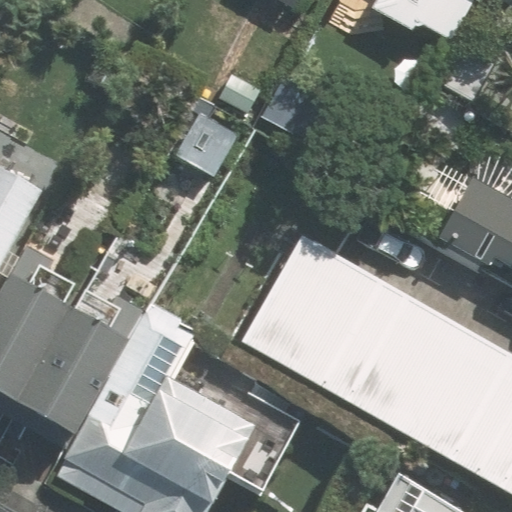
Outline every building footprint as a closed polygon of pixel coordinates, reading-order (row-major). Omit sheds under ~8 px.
[(264,0),(288,13),(295,0),(264,0)] [(465,0),(469,3),(471,0),(362,0),(359,7),(400,30),(404,21),(440,41),(462,0),(465,0)] [(467,19),(432,82),(471,104),(506,41),(467,19)] [(231,75),(218,100),(246,116),(260,91),(231,75)] [(106,94),(86,82),(70,110),(90,120),(106,94)] [(464,112),(433,95),(415,128),(447,145),(464,112)] [(0,264),(41,193),(0,170),(0,264)] [(511,198),(473,176),(439,238),(491,267),(494,261),(511,270),(511,198)] [(511,362),(289,236),(230,340),(511,499),(511,362)] [(74,318),(64,314),(74,293),(42,275),(50,262),(26,248),(8,282),(0,294),(0,403),(64,439),(118,344),(137,312),(111,298),(106,307),(86,296),(74,318)] [(264,495),(302,429),(248,398),(259,379),(197,344),(202,335),(152,308),(65,460),(69,462),(59,481),(112,511),(216,511),(236,478),(264,495)] [(453,511),(394,478),(374,511),(364,511),(363,511),(453,511)]
